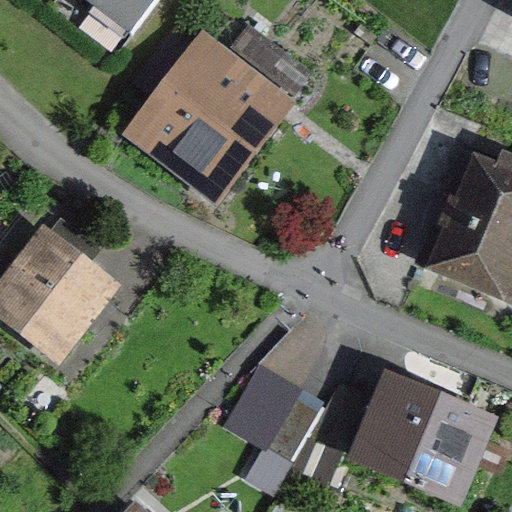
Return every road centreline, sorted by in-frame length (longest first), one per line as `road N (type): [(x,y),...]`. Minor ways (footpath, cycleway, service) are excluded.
road 1 (residential): [(312,291),(98,187),(0,106)]
road 2 (residential): [(476,0),(312,291)]
road 3 (residential): [(312,291),(511,374)]
